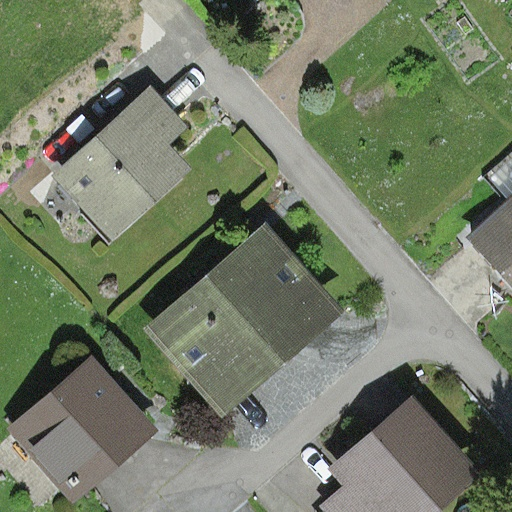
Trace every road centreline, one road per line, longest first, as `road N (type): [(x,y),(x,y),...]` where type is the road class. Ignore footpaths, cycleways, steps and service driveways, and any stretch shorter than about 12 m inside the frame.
road 1 (residential): [(211,63),(431,317)]
road 2 (residential): [(174,511),(264,463),(431,317)]
road 3 (residential): [(431,317),(511,409)]
